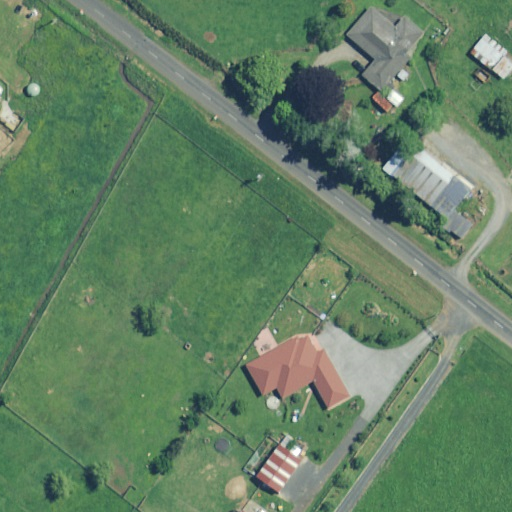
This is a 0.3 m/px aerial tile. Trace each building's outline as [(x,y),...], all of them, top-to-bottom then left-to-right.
[(395,29),(371,8),(347,35),(375,60),(362,75),(381,91),(410,59),(405,54),(423,33),(406,18),(395,29)] [(511,55),(485,35),(470,54),(504,79),(511,67),(511,63),(507,60),(511,55)] [(404,99),(393,90),(386,98),(397,107),(404,99)] [(392,107),(382,96),(377,102),(386,112),(392,107)] [(415,146),(392,177),(445,216),(468,186),(415,146)] [(472,225),(454,209),(442,223),(461,239),(472,225)] [(316,354),(305,334),(246,367),(263,397),(277,389),(283,399),(314,381),(329,408),(350,396),(323,349),(316,354)] [(266,511),(250,500),(241,511),(266,511)]
